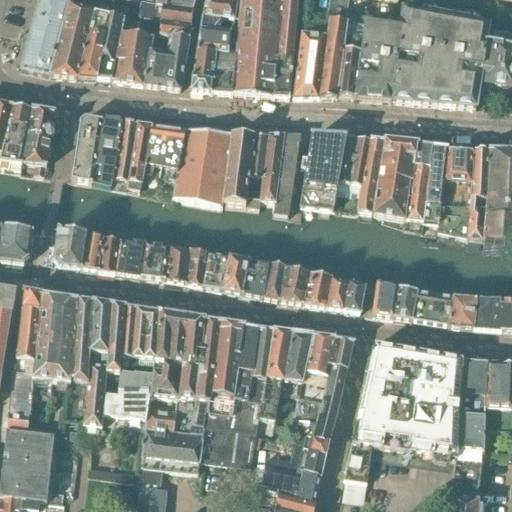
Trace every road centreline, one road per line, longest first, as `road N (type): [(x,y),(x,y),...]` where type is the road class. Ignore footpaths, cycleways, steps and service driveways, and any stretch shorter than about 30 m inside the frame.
road 1 (residential): [(0,85),(68,104),(511,135)]
road 2 (residential): [(324,511),(365,334)]
road 3 (residential): [(0,447),(19,284)]
